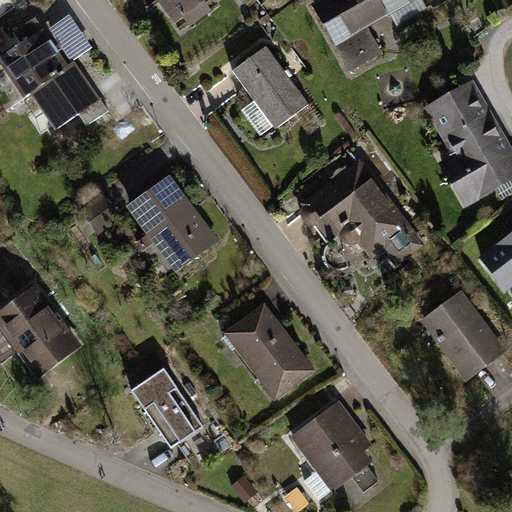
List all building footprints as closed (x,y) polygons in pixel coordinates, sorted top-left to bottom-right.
[(158,0),(175,22),(205,0),(158,0)] [(329,0),(316,8),(351,69),(380,52),(359,16),(384,1),(398,25),(425,9),(420,0),(329,0)] [(71,14),(51,28),(73,58),(93,44),(71,14)] [(35,18),(13,33),(21,45),(0,59),(26,96),(32,91),(65,69),(40,33),(44,30),(35,18)] [(267,47),(233,71),(254,101),(258,98),(279,126),(309,105),(267,47)] [(65,69),(32,91),(58,129),(78,115),(86,126),(108,111),(100,99),(96,101),(71,64),(65,69)] [(511,175),(511,158),(471,87),(431,110),(458,158),(445,165),(466,202),(511,175)] [(82,130),(65,141),(73,154),(90,143),(82,130)] [(408,228),(358,164),(305,205),(306,207),(304,210),(303,214),(303,217),(305,221),(308,223),(311,225),(315,224),(318,223),(330,237),(352,220),(364,235),(359,239),(372,256),(385,246),(398,262),(418,247),(405,230),(408,228)] [(168,180),(131,207),(155,238),(160,234),(183,265),(214,242),(168,180)] [(102,197),(82,212),(97,232),(117,218),(102,197)] [(511,236),(483,258),(506,289),(511,284),(511,236)] [(32,293),(0,317),(0,322),(20,348),(21,351),(27,346),(44,369),(73,347),(32,293)] [(459,294),(425,320),(468,378),(503,353),(459,294)] [(263,308),(228,334),(275,397),(311,370),(273,319),(272,320),(263,308)] [(0,363),(20,348),(0,322),(0,363)] [(164,369),(132,391),(171,449),(203,427),(164,369)] [(315,421),(294,437),(320,471),(305,482),(319,500),(333,489),(334,489),(370,462),(357,446),(365,440),(337,404),(314,421),(315,421)]
